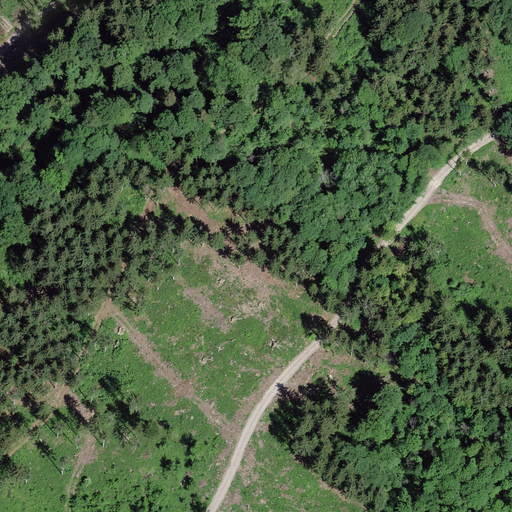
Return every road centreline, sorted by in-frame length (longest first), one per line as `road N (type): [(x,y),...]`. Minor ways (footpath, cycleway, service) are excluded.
road 1 (motorway): [(66,511),(380,0)]
road 2 (motorway): [(306,0),(0,500)]
road 3 (track): [(213,511),(265,401),(332,324),(362,267),(470,149),(511,124)]
road 4 (track): [(347,0),(302,74),(269,105)]
